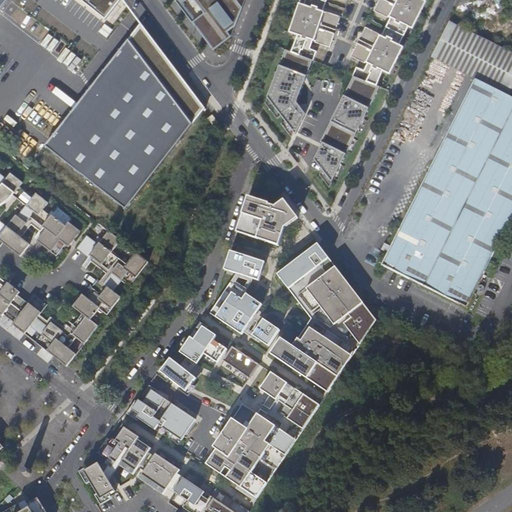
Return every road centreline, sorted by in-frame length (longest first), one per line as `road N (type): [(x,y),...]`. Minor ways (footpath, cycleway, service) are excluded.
road 1 (residential): [(253,139),(206,282),(102,413)]
road 2 (residential): [(329,235),(452,0)]
road 3 (unknown): [(314,215),(275,259),(266,305),(192,404)]
road 4 (unknown): [(356,253),(418,307),(460,325),(479,320),(511,286)]
road 5 (residential): [(102,413),(0,334)]
road 6 (unclassified): [(253,139),(329,235)]
